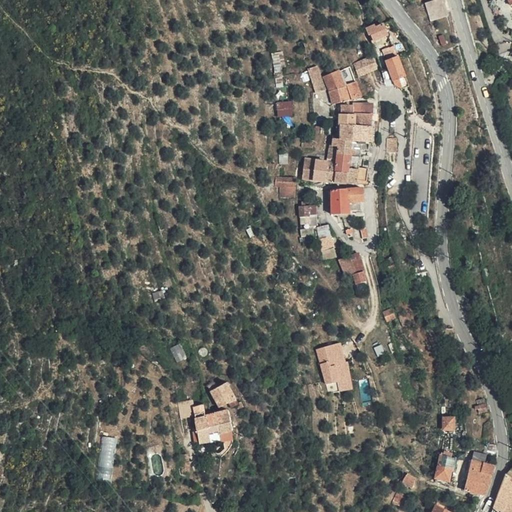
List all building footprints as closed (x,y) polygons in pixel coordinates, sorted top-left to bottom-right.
[(425,0),(431,18),(450,13),(446,0),(425,0)] [(369,27),(367,29),(371,38),(382,34),(387,32),(383,21),(369,27)] [(382,34),(371,38),(370,39),(372,45),(380,41),(384,39),(382,34)] [(385,58),(397,54),(393,44),(382,47),(382,48),(385,58)] [(281,50),(271,52),(275,74),(282,73),(281,65),(283,64),(281,50)] [(401,64),(397,54),(385,58),(392,78),(405,74),(401,64)] [(375,68),(371,55),(353,61),(357,74),(375,68)] [(315,63),(307,66),(311,80),(320,76),(315,63)] [(337,69),(324,75),(330,90),(334,88),(339,86),(344,84),(337,69)] [(408,84),(405,74),(392,78),(392,79),(393,81),(396,82),(399,83),(401,84),(402,86),(404,86),(408,84)] [(320,76),(311,80),(315,90),(324,87),(320,76)] [(343,98),(349,95),(344,84),(339,86),(341,91),(343,98)] [(274,114),(291,114),(290,98),(273,99),(274,114)] [(352,123),(372,123),(372,102),(352,99),(352,102),(352,123)] [(340,123),(352,123),(352,102),(340,105),(340,123)] [(372,137),(372,123),(352,123),(340,123),(340,136),(372,137)] [(370,152),(372,137),(340,136),(333,136),(333,142),(333,144),(338,144),(338,148),(349,150),(361,151),(370,152)] [(386,149),(396,149),(395,137),(386,137),(386,149)] [(333,144),(333,142),(330,142),(329,153),(329,156),(336,157),(338,148),(338,144),(333,144)] [(348,161),(349,150),(338,148),(336,157),(336,160),(348,161)] [(361,155),(361,151),(349,150),(348,161),(360,163),(361,155)] [(315,157),(305,155),(303,175),(327,176),(328,159),(325,158),(315,157)] [(327,176),(334,177),(336,160),(328,159),(327,176)] [(334,177),(350,178),(351,173),(347,173),(348,161),(336,160),(334,177)] [(366,179),(368,164),(364,164),(360,163),(348,161),(347,173),(351,173),(350,178),(366,179)] [(275,185),(296,187),(297,176),(275,173),(275,185)] [(347,200),(347,187),(331,187),(331,200),(347,200)] [(356,187),(347,187),(347,200),(363,200),(363,191),(356,191),(356,187)] [(348,212),(347,200),(331,200),(331,212),(348,212)] [(363,200),(347,200),(348,212),(348,217),(357,216),(364,216),(363,200)] [(299,206),(299,216),(315,214),(314,206),(305,206),(305,202),(301,202),(301,207),(299,206)] [(306,220),(306,225),(315,224),(315,214),(299,216),(299,220),(306,220)] [(314,227),(318,240),(331,237),(327,224),(315,226),(314,227)] [(323,258),(337,256),(334,246),(321,250),(323,258)] [(364,270),(359,255),(352,256),(339,260),(344,276),(353,274),(364,270)] [(385,266),(386,272),(399,270),(397,264),(385,266)] [(367,281),(364,270),(353,274),(357,284),(367,281)] [(357,284),(359,291),(369,288),(367,281),(357,284)] [(161,290),(152,293),(154,300),(164,297),(161,290)] [(391,309),(385,312),(388,320),(394,317),(391,309)] [(343,343),(319,351),(330,385),(335,384),(337,393),(357,388),(351,362),(349,363),(343,343)] [(236,395),(225,377),(214,383),(210,386),(219,402),(229,398),(236,395)] [(206,398),(200,400),(203,411),(208,410),(206,398)] [(203,411),(200,400),(192,402),(194,413),(203,411)] [(226,405),(214,409),(216,421),(218,429),(231,425),(226,405)] [(208,410),(203,411),(206,423),(216,421),(214,409),(208,410)] [(203,411),(194,413),(197,425),(206,423),(203,411)] [(455,428),(454,417),(446,418),(447,429),(455,428)] [(206,423),(197,425),(200,437),(218,433),(218,429),(216,421),(206,423)] [(111,481),(116,438),(101,436),(97,480),(111,481)] [(498,457),(498,444),(497,444),(485,441),(484,454),(487,454),(497,457),(498,457)] [(468,460),(469,453),(458,451),(457,458),(459,458),(468,460)] [(493,476),(497,465),(486,462),(487,454),(484,454),(475,452),(474,454),(470,478),(491,484),(493,476)] [(456,458),(442,456),(439,478),(453,481),(456,458)] [(511,511),(511,467),(510,470),(508,474),(496,504),(504,511),(511,511)] [(414,474),(405,473),(404,482),(412,484),(414,474)] [(487,496),(491,484),(470,478),(468,489),(487,496)]
